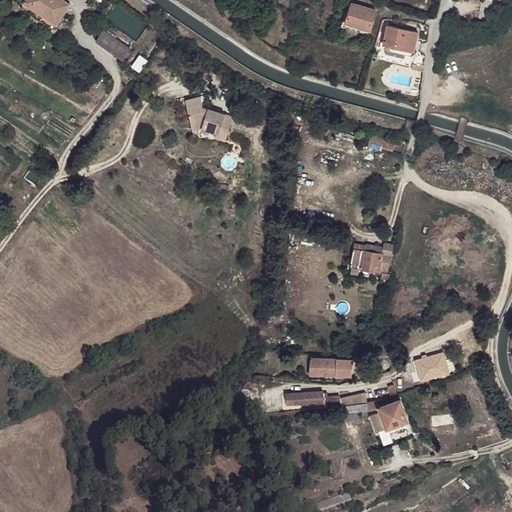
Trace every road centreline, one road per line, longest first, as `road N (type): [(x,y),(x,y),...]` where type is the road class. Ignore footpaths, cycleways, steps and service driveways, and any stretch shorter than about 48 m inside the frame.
road 1 (track): [(0,250),(121,88),(85,35)]
road 2 (track): [(498,309),(411,353),(394,375),(349,387),(271,385)]
road 3 (track): [(511,222),(497,204),(430,189),(406,172),(418,124)]
road 4 (track): [(50,181),(110,168),(130,152),(146,105),(171,90)]
road 5 (track): [(511,414),(490,340),(511,260)]
